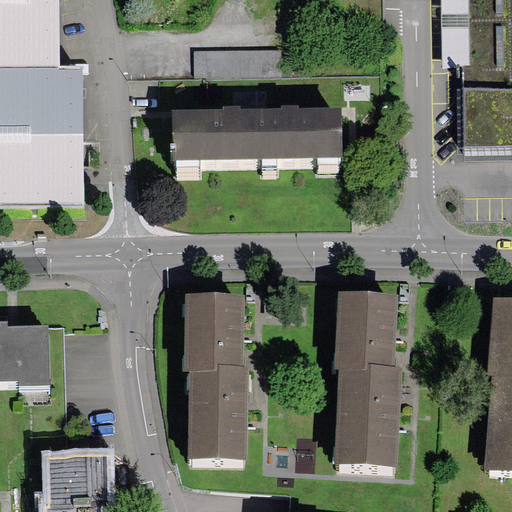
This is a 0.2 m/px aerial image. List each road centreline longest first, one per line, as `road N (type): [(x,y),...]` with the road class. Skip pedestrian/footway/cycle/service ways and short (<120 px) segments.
road 1 (residential): [(122,259),(415,253)]
road 2 (residential): [(98,0),(113,86),(122,259)]
road 3 (residential): [(122,259),(138,421),(160,511)]
road 4 (unclassified): [(415,253),(412,0)]
road 5 (residential): [(0,261),(122,259)]
